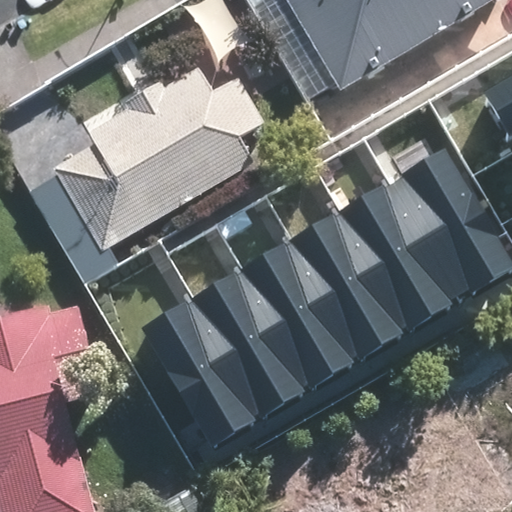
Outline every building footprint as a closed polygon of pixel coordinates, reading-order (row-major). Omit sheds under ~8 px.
[(288,0),(344,94),(505,0),(288,0)] [(511,63),(488,77),(511,118),(511,63)] [(105,141),(55,169),(106,257),(266,166),(249,137),(273,124),(244,74),(217,95),(201,67),(97,127),(105,141)] [(128,334),(196,446),(502,263),(434,150),(128,334)] [(106,393),(85,308),(56,316),(53,303),(0,316),(0,492),(1,492),(5,511),(100,511),(72,402),(106,393)]
